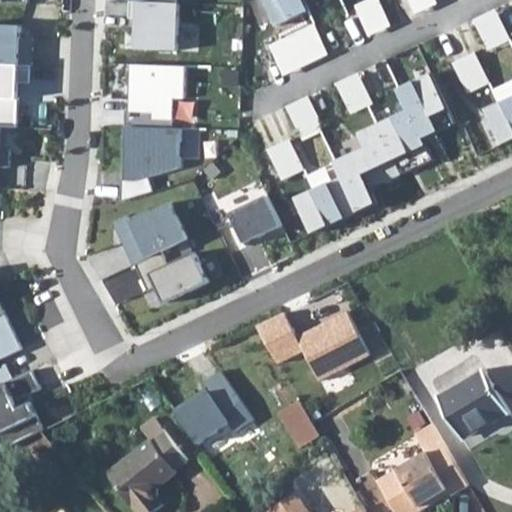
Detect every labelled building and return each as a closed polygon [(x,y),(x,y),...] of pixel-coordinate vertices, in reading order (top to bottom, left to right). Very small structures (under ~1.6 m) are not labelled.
[(275,0),(285,20),(305,12),(300,0),(275,0)] [(382,0),(371,0),(356,7),(369,37),(394,27),(382,0)] [(440,0),(410,0),(418,15),(442,4),(440,0)] [(181,4),(132,2),(131,19),(139,20),(138,50),(180,51),(181,4)] [(511,34),(501,11),(477,22),(491,52),(511,42),(511,34)] [(0,26),(0,66),(35,67),(35,39),(25,39),(25,27),(0,26)] [(316,26),(271,46),(285,77),(330,56),(316,26)] [(479,54),(455,65),(468,95),(493,84),(479,54)] [(188,67),(133,65),(131,111),(127,111),(127,127),(139,127),(175,129),(176,99),(187,99),(188,67)] [(35,67),(0,66),(0,127),(2,128),(21,129),(22,87),(35,87),(35,67)] [(361,76),(336,87),(350,117),(374,106),(361,76)] [(394,91),(404,112),(418,141),(432,135),(426,122),(442,115),(425,77),(394,91)] [(312,99),(288,110),(301,140),(326,130),(312,99)] [(511,99),(480,115),(496,149),(511,141),(511,99)] [(404,112),(372,127),(389,163),(419,149),(418,141),(404,112)] [(197,155),(199,127),(187,126),(185,154),(197,155)] [(0,127),(0,168),(12,168),(12,150),(1,150),(2,128),(0,127)] [(127,137),(125,181),(138,181),(182,168),(184,129),(175,129),(139,127),(138,137),(127,137)] [(327,165),(334,180),(350,214),(368,206),(361,191),(395,176),(389,163),(372,127),(349,137),(355,152),(327,165)] [(295,141),(270,152),(284,182),(308,171),(295,141)] [(334,180),(291,200),(307,235),(350,214),(334,180)] [(284,226),(270,196),(233,215),(236,222),(220,230),(231,254),(249,246),(248,244),(284,226)] [(191,239),(173,203),(154,213),(152,209),(133,218),(131,215),(116,223),(137,265),(164,252),(191,239)] [(171,266),(164,252),(137,265),(145,280),(149,277),(155,290),(160,288),(167,304),(211,283),(197,253),(171,266)] [(0,320),(9,316),(0,298),(0,320)] [(311,330),(296,338),(304,352),(319,381),(369,355),(346,312),(323,324),(325,326),(312,333),(311,330)] [(296,338),(284,315),(256,328),(278,365),(304,352),(296,338)] [(0,320),(0,386),(16,379),(8,364),(1,368),(0,364),(0,361),(24,349),(9,316),(0,320)] [(439,398),(462,438),(491,422),(493,425),(510,415),(485,372),(471,380),(439,398)] [(211,395),(182,414),(203,447),(234,427),(224,413),(241,402),(222,374),(205,386),(211,395)] [(33,375),(0,391),(0,433),(3,440),(40,421),(33,408),(22,413),(17,403),(41,391),(33,375)] [(304,398),(281,410),(301,447),(324,434),(304,398)] [(414,440),(420,451),(440,440),(433,429),(414,440)] [(108,475),(136,511),(156,511),(165,506),(160,499),(161,497),(161,491),(159,489),(177,475),(175,472),(187,462),(166,433),(154,443),(152,441),(108,475)] [(419,511),(417,508),(444,492),(448,498),(467,487),(440,440),(420,451),(423,456),(376,484),(392,511),(419,511)] [(270,511),(364,511),(363,508),(356,511),(309,511),(297,494),(270,511)]
